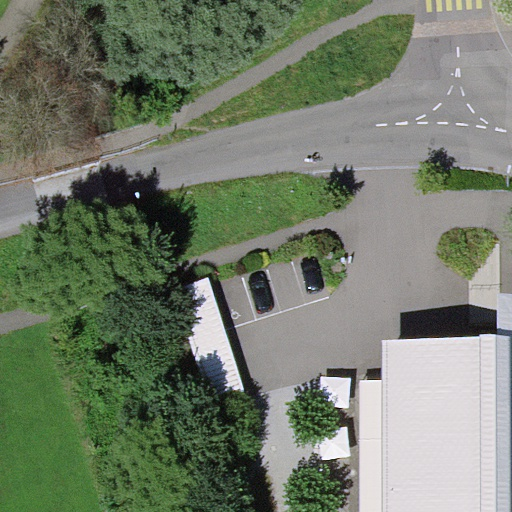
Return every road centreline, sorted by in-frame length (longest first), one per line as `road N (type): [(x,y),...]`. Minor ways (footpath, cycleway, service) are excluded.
road 1 (residential): [(0,209),(309,136),(457,122)]
road 2 (residential): [(455,0),(457,122)]
